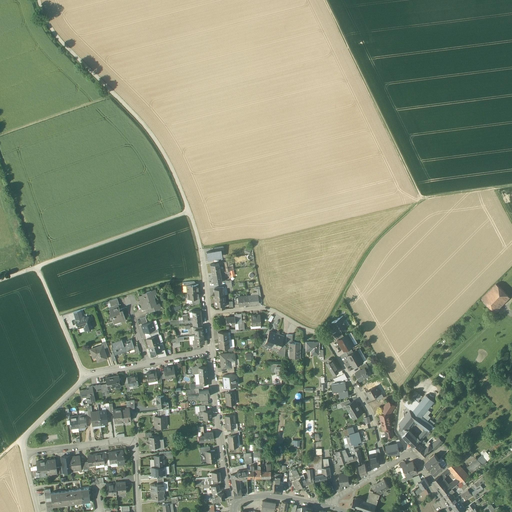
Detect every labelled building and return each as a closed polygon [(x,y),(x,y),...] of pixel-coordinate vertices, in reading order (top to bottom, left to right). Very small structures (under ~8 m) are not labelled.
[(215,251),(207,253),(208,259),(222,256),(220,250),(215,251)] [(232,261),(224,262),(226,271),(229,270),(233,270),(233,264),(232,261)] [(219,263),(210,264),(212,274),(220,272),(219,263)] [(220,272),(212,274),(214,283),(222,282),(220,272)] [(195,285),(186,285),(187,293),(199,292),(198,284),(195,285)] [(508,299),(495,284),(482,297),(495,311),(508,299)] [(222,288),(214,288),(215,296),(223,295),(222,288)] [(154,290),(143,293),(143,295),(139,296),(143,309),(148,308),(159,304),(155,305),(153,298),(156,297),(155,294),(154,290)] [(199,292),(187,293),(187,299),(192,299),(192,302),(198,300),(199,300),(199,292)] [(223,295),(215,296),(215,299),(214,299),(215,305),(219,305),(220,308),(224,307),(224,304),(225,304),(224,295),(223,295)] [(257,295),(247,296),(248,305),(258,304),(257,295)] [(247,296),(238,297),(239,303),(239,305),(248,305),(247,296)] [(116,299),(109,301),(111,307),(118,305),(116,299)] [(119,309),(118,305),(111,307),(109,308),(110,310),(110,312),(109,313),(110,317),(111,317),(113,322),(120,319),(121,322),(125,320),(122,309),(119,309)] [(80,310),(73,312),(75,318),(82,316),(80,310)] [(260,315),(251,315),(251,325),(261,325),(260,315)] [(82,316),(75,318),(76,321),(75,321),(76,324),(76,325),(78,324),(79,327),(83,326),(84,330),(92,328),(88,317),(84,318),(84,316),(82,317),(82,316)] [(343,316),(332,322),(337,331),(337,332),(340,330),(347,326),(343,320),(345,320),(343,316)] [(147,323),(141,325),(144,332),(148,331),(157,328),(158,328),(156,320),(147,323)] [(242,323),(238,323),(235,323),(235,329),(236,329),(244,329),(244,320),(241,320),(242,323)] [(271,347),(276,334),(269,331),(267,339),(265,345),(271,347)] [(227,332),(222,332),(218,332),(219,335),(218,335),(218,340),(228,339),(227,339),(227,332)] [(283,336),(276,334),(271,347),(279,349),(281,344),(283,336)] [(339,339),(338,340),(339,342),(338,343),(340,346),(351,339),(348,334),(344,336),(339,339)] [(151,337),(146,339),(148,346),(159,343),(159,342),(163,341),(160,335),(159,335),(157,336),(156,335),(151,337)] [(195,336),(194,336),(194,340),(193,340),(193,346),(200,345),(200,343),(204,342),(203,335),(195,336)] [(265,345),(267,339),(263,337),(259,345),(264,347),(265,345)] [(123,344),(121,339),(115,341),(118,348),(120,347),(121,353),(127,351),(127,352),(128,351),(128,350),(134,349),(134,348),(134,347),(131,339),(126,341),(126,343),(123,344)] [(228,339),(218,340),(219,348),(228,347),(229,347),(228,339)] [(351,339),(340,346),(341,348),(342,348),(344,351),(350,347),(354,345),(351,339)] [(118,348),(115,341),(111,342),(112,346),(111,346),(113,353),(114,355),(121,353),(120,347),(118,348)] [(292,342),(289,342),(289,343),(289,355),(297,356),(297,354),(300,354),(300,342),(294,342),(292,342)] [(319,342),(306,342),(306,348),(306,350),(314,350),(314,354),(319,354),(319,350),(319,342)] [(159,343),(148,346),(151,354),(156,352),(161,351),(159,343)] [(102,345),(90,349),(92,355),(95,354),(97,361),(106,358),(103,348),(102,345)] [(348,355),(347,356),(348,358),(348,359),(349,362),(360,355),(357,350),(353,352),(348,355)] [(229,353),(220,354),(221,368),(227,367),(230,367),(230,361),(234,360),(234,354),(229,354),(229,353)] [(360,355),(349,362),(351,364),(353,367),(360,363),(363,361),(360,355)] [(330,361),(327,363),(334,375),(338,372),(335,367),(336,366),(332,359),(330,361)] [(173,366),(164,368),(165,371),(166,378),(175,377),(173,366)] [(365,368),(361,370),(361,369),(360,369),(358,371),(358,372),(356,373),(360,381),(369,375),(365,368)] [(156,371),(146,373),(148,381),(157,380),(157,376),(156,371)] [(199,373),(200,383),(200,384),(203,383),(208,383),(207,372),(199,373)] [(227,375),(222,375),(223,387),(228,386),(235,385),(237,385),(235,385),(234,374),(236,374),(227,375)] [(114,376),(109,377),(105,378),(106,383),(107,389),(111,388),(111,387),(116,386),(116,387),(121,387),(118,375),(114,376)] [(136,375),(127,377),(128,382),(129,385),(133,384),(134,388),(138,387),(136,375)] [(345,382),(331,385),(333,392),(339,391),(340,398),(345,397),(349,396),(348,389),(346,389),(345,382)] [(89,389),(79,391),(80,396),(88,395),(88,397),(86,397),(87,403),(93,401),(92,397),(94,397),(94,395),(94,394),(93,391),(92,386),(88,386),(89,389)] [(377,386),(366,392),(370,399),(375,396),(381,393),(377,386)] [(413,394),(419,400),(423,396),(416,390),(413,394)] [(228,392),(225,393),(226,405),(235,404),(234,392),(228,392)] [(433,425),(422,416),(434,401),(426,395),(420,403),(413,412),(410,416),(414,419),(426,429),(416,438),(419,441),(422,437),(428,431),(433,425)] [(163,407),(168,406),(168,403),(165,403),(164,396),(156,397),(157,400),(156,400),(156,404),(157,404),(158,407),(163,407)] [(420,403),(411,396),(404,404),(410,409),(410,410),(413,412),(420,403)] [(351,403),(346,405),(353,418),(362,413),(355,400),(351,403)] [(395,406),(388,401),(382,411),(382,415),(381,417),(383,419),(381,421),(383,429),(390,427),(389,422),(390,422),(388,413),(390,413),(395,406)] [(113,409),(113,414),(114,422),(123,421),(121,410),(121,408),(113,409)] [(129,409),(121,410),(123,421),(130,420),(129,409)] [(410,409),(399,423),(402,426),(399,431),(403,435),(402,435),(403,436),(408,430),(406,429),(414,419),(410,416),(413,412),(410,410),(410,409)] [(106,410),(99,411),(100,424),(107,423),(106,414),(106,410)] [(91,412),(91,417),(92,425),(100,424),(99,411),(91,412)] [(206,411),(203,411),(204,420),(211,419),(211,411),(206,411)] [(85,415),(77,416),(78,427),(86,426),(85,418),(85,415)] [(234,415),(225,416),(226,428),(234,428),(235,427),(234,415)] [(69,417),(69,418),(71,428),(78,427),(77,416),(69,417)] [(159,416),(156,417),(156,422),(155,422),(155,428),(159,427),(162,426),(162,427),(166,426),(166,416),(159,416)] [(355,432),(349,434),(350,437),(352,444),(353,444),(364,441),(368,440),(365,430),(355,432)] [(392,430),(385,431),(387,438),(393,437),(392,430)] [(416,438),(408,430),(403,436),(414,446),(419,441),(416,438)] [(213,432),(204,433),(204,436),(204,441),(214,440),(213,432)] [(231,435),(228,436),(229,447),(237,446),(236,442),(237,442),(237,435),(231,435)] [(152,437),(148,437),(149,448),(157,447),(160,446),(159,440),(159,436),(152,437)] [(353,445),(353,444),(352,444),(350,437),(347,437),(349,443),(350,446),(352,450),(351,450),(352,455),(353,455),(356,454),(355,451),(353,445)] [(438,439),(431,446),(432,447),(432,448),(434,450),(442,442),(438,439)] [(414,446),(414,447),(416,449),(415,450),(417,453),(423,447),(424,445),(422,443),(419,441),(414,446)] [(396,443),(386,445),(388,454),(393,453),(393,454),(399,453),(398,448),(397,442),(396,443)] [(423,447),(417,453),(422,458),(432,448),(432,447),(431,446),(429,444),(425,449),(423,447)] [(465,446),(452,458),(455,461),(456,460),(468,449),(465,446)] [(345,449),(335,452),(336,454),(336,455),(339,463),(342,462),(342,463),(347,461),(348,462),(354,461),(353,455),(352,455),(349,456),(347,451),(345,448),(345,449)] [(210,451),(206,451),(207,462),(216,461),(215,450),(210,451)] [(117,452),(109,453),(110,459),(110,462),(118,461),(118,465),(124,464),(122,451),(117,451),(117,452)] [(484,464),(492,456),(486,451),(479,458),(484,464)] [(103,453),(94,454),(95,464),(104,463),(104,458),(103,453)] [(377,453),(370,454),(373,467),(380,465),(378,459),(377,453)] [(94,454),(87,455),(88,462),(88,465),(89,465),(95,464),(94,454)] [(435,454),(425,463),(430,469),(438,461),(440,460),(435,454)] [(159,455),(154,456),(155,467),(164,466),(164,455),(159,455)] [(70,456),(61,457),(62,467),(63,472),(64,472),(63,470),(67,470),(68,471),(72,471),(72,470),(70,457),(70,456)] [(78,456),(70,457),(72,470),(80,468),(81,468),(80,462),(79,458),(78,459),(78,456)] [(455,461),(452,458),(446,464),(448,467),(455,461)] [(478,458),(468,467),(473,472),(483,463),(478,458)] [(55,459),(46,460),(48,474),(53,473),(53,472),(57,472),(56,467),(55,459)] [(46,460),(36,461),(37,469),(37,470),(38,470),(39,473),(42,473),(42,475),(43,474),(48,474),(46,460)] [(469,474),(456,460),(455,461),(448,467),(449,467),(451,470),(453,467),(458,473),(455,475),(457,478),(460,480),(460,481),(461,481),(469,474)] [(406,464),(402,466),(404,471),(415,467),(413,461),(406,464)] [(438,461),(430,469),(435,475),(442,469),(444,467),(443,467),(438,461)] [(362,465),(359,466),(361,474),(368,472),(365,464),(362,465)] [(164,470),(164,466),(155,467),(151,467),(152,475),(157,474),(166,474),(165,470),(164,470)] [(329,467),(322,467),(322,468),(323,474),(323,475),(326,475),(330,475),(329,467)] [(415,467),(404,471),(407,477),(412,475),(418,472),(415,467)] [(300,477),(295,468),(290,471),(294,476),(292,478),(293,481),(300,477)] [(219,471),(211,472),(212,478),(213,480),(220,479),(219,471)] [(237,473),(230,474),(232,482),(232,484),(239,483),(239,481),(237,473)] [(348,473),(339,474),(341,485),(349,484),(348,473)] [(293,481),(292,482),(296,490),(304,485),(300,477),(293,481)] [(425,478),(418,482),(421,487),(422,489),(422,488),(429,484),(425,478)] [(441,478),(435,483),(444,494),(450,489),(447,486),(441,478)] [(457,478),(447,486),(450,489),(456,484),(460,480),(457,478)] [(378,483),(375,485),(377,489),(380,494),(389,488),(384,479),(378,483)] [(460,481),(457,484),(458,486),(457,487),(458,488),(456,490),(464,484),(461,481),(460,481)] [(125,482),(116,483),(116,484),(116,494),(126,493),(125,482)] [(278,483),(274,483),(273,491),(281,492),(282,484),(278,483)] [(116,484),(107,484),(107,495),(116,495),(116,494),(116,484)] [(218,484),(210,486),(212,493),(217,492),(216,489),(219,489),(218,484)] [(466,487),(464,484),(456,490),(459,493),(460,492),(458,489),(462,487),(464,489),(466,487)] [(473,484),(461,493),(462,493),(464,496),(467,494),(476,487),(473,484)] [(480,484),(470,492),(473,495),(474,494),(483,488),(480,484)] [(88,488),(80,489),(82,502),(85,502),(85,501),(89,500),(90,501),(88,488)] [(240,488),(233,489),(234,497),(242,496),(241,491),(240,488)] [(452,488),(444,494),(446,497),(452,493),(451,493),(454,490),(452,488)] [(82,502),(80,489),(73,490),(74,502),(75,503),(82,502)] [(73,490),(65,491),(67,504),(71,503),(71,502),(74,502),(73,490)] [(373,491),(370,490),(366,501),(376,504),(380,494),(373,492),(373,491)] [(65,491),(58,492),(60,505),(67,504),(65,491)] [(58,492),(50,493),(51,495),(51,498),(51,501),(52,504),(52,506),(60,505),(58,492)] [(460,499),(459,499),(460,501),(465,498),(466,500),(473,495),(470,492),(467,494),(464,496),(460,499)] [(455,497),(452,493),(446,497),(449,501),(455,497)] [(366,501),(356,497),(355,500),(353,500),(352,503),(353,504),(352,506),(369,511),(373,511),(376,504),(366,501)] [(460,501),(459,499),(457,500),(451,504),(456,511),(459,511),(465,508),(460,501)] [(274,511),(275,503),(262,501),(260,511),(274,511)] [(493,503),(488,507),(492,511),(497,508),(493,503)]
